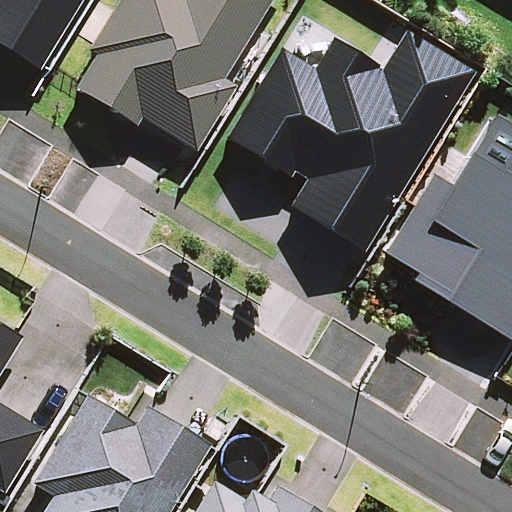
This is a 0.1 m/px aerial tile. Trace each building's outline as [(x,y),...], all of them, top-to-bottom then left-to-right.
[(0,0),(0,48),(39,73),(83,0),(0,0)] [(93,55),(73,89),(136,128),(140,120),(194,153),(234,87),(222,80),(271,0),(116,0),(86,51),(93,55)] [(279,51),(225,139),(288,178),(291,172),(305,181),(289,208),(362,252),(471,75),(404,35),(379,75),(374,72),(377,68),(331,40),(312,71),(279,51)] [(511,125),(493,114),(467,157),(446,145),(380,254),(415,276),(411,282),(508,341),(511,335),(511,125)] [(0,492),(3,494),(42,432),(0,405),(0,374),(21,339),(0,326),(0,492)] [(169,511),(209,446),(145,407),(134,426),(84,396),(29,485),(50,498),(41,511),(169,511)] [(318,511),(275,485),(265,500),(248,490),(241,502),(212,484),(194,511),(318,511)]
